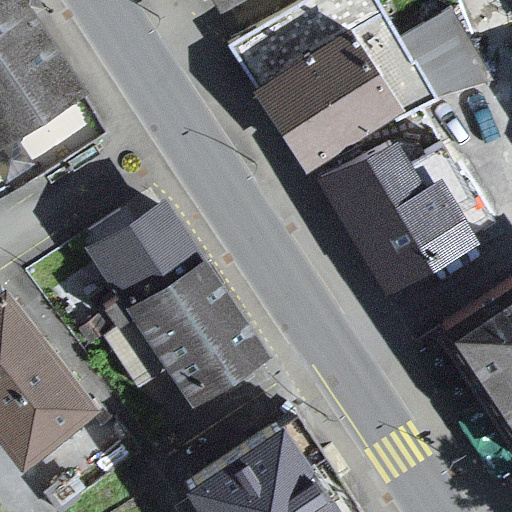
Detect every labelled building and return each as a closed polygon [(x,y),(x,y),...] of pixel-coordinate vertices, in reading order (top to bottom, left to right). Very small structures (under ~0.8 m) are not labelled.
[(40,0),(0,0),(0,141),(9,156),(102,92),(40,0)] [(360,23),(270,86),(326,167),(411,99),(360,23)] [(428,130),(326,181),(415,312),(499,264),(428,130)] [(175,196),(97,242),(127,295),(142,286),(210,246),(175,196)] [(223,245),(210,246),(142,286),(143,303),(134,312),(188,395),(284,339),(223,245)] [(511,278),(435,328),(511,445),(511,278)] [(31,287),(0,309),(0,428),(32,473),(119,412),(31,287)] [(357,511),(294,412),(181,487),(197,511),(357,511)]
